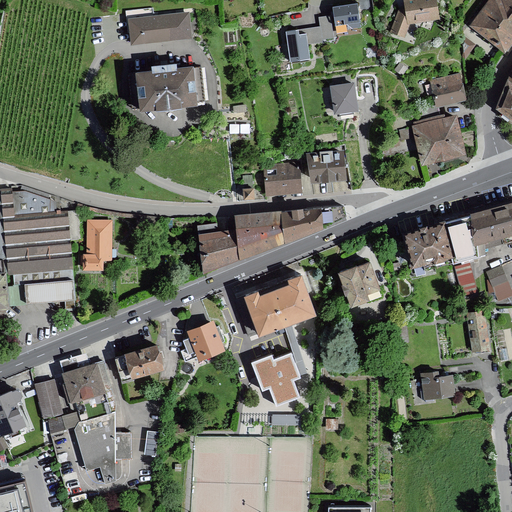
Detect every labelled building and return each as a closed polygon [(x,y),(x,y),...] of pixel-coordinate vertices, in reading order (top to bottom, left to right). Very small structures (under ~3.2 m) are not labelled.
[(409,22),(438,17),(434,0),(405,0),(407,11),(399,13),(392,31),(404,36),(409,22)] [(511,0),(490,0),(472,25),(504,50),(511,39),(511,0)] [(361,27),(357,3),(333,6),(335,25),(346,24),(352,28),(361,27)] [(132,32),(131,32),(133,43),(190,36),(188,14),(133,20),(134,24),(131,25),(132,32)] [(291,61),(310,58),(306,33),(299,34),(298,29),(286,31),(290,61),(281,62),(283,72),(293,70),(291,61)] [(464,37),(461,42),(462,55),(465,57),(474,45),(464,37)] [(196,101),(205,101),(201,67),(193,68),(192,66),(176,68),(175,64),(153,66),(153,70),(137,72),(141,109),(196,103),(196,101)] [(436,104),(465,97),(460,73),(430,81),(436,104)] [(511,117),(511,74),(498,107),(511,117)] [(336,112),(357,109),(353,84),(332,87),(336,112)] [(425,124),(424,120),(414,123),(414,126),(400,129),(402,139),(417,135),(423,162),(463,151),(455,116),(425,124)] [(321,154),(309,155),(313,179),(344,176),(342,152),(332,153),(332,150),(321,151),(321,154)] [(264,168),(266,193),(302,190),(299,164),(264,168)] [(252,175),(243,176),(245,197),(253,197),(252,175)] [(65,309),(75,308),(70,240),(81,239),(78,210),(56,212),(55,202),(25,192),(12,192),(11,188),(0,189),(0,306),(8,306),(7,304),(64,299),(65,309)] [(477,240),(484,238),(502,234),(504,243),(511,240),(511,203),(473,214),(477,240)] [(345,215),(343,206),(281,211),(284,239),(322,225),(322,227),(345,215)] [(241,256),(284,239),(281,211),(235,216),(237,230),(238,230),(241,256)] [(477,240),(473,214),(443,222),(453,262),(485,253),(484,238),(477,240)] [(157,229),(157,217),(137,215),(137,221),(142,222),(141,227),(157,229)] [(111,221),(92,221),(92,230),(93,230),(93,235),(88,235),(88,255),(81,255),(81,263),(84,263),(84,268),(102,268),(102,259),(110,259),(111,221)] [(405,233),(415,272),(453,262),(443,222),(405,233)] [(237,230),(217,232),(216,223),(198,225),(203,270),(241,256),(238,230),(237,230)] [(369,262),(357,266),(356,265),(339,271),(344,283),(343,284),(346,292),(347,292),(352,304),(368,298),(369,300),(382,295),(369,262)] [(470,263),(454,266),(462,296),(478,292),(470,263)] [(488,292),(495,290),(499,300),(511,294),(511,292),(501,266),(487,272),(490,279),(487,280),(488,292)] [(249,335),(259,332),(259,333),(315,312),(300,274),(284,280),(283,276),(261,285),(262,288),(246,295),(246,296),(236,299),(249,335)] [(488,326),(484,327),(482,313),(470,315),(476,353),(488,351),(486,339),(490,339),(488,326)] [(386,346),(392,346),(392,322),(384,323),(383,330),(386,330),(386,346)] [(183,339),(186,348),(181,350),(185,361),(222,347),(220,342),(225,340),(219,325),(214,327),(212,323),(190,332),(192,336),(183,339)] [(406,335),(405,323),(395,324),(396,331),(394,331),(395,334),(396,334),(397,341),(402,341),(401,336),(406,335)] [(151,369),(163,366),(157,345),(115,357),(122,380),(133,377),(133,374),(144,371),(145,374),(152,372),(151,369)] [(131,431),(116,432),(115,402),(103,361),(97,363),(90,364),(86,350),(67,356),(70,370),(64,372),(67,382),(63,383),(71,408),(76,411),(78,410),(81,420),(78,421),(74,428),(86,470),(100,466),(105,483),(116,480),(115,458),(132,458),(131,431)] [(274,358),(272,353),(251,361),(262,389),(269,387),(276,405),(300,396),(294,379),(301,376),(291,351),(274,358)] [(455,394),(452,375),(438,376),(438,371),(422,373),(424,390),(420,390),(421,398),(425,401),(434,400),(433,397),(455,394)] [(36,383),(44,417),(62,413),(54,379),(36,383)] [(20,397),(21,395),(20,391),(17,389),(11,391),(11,390),(0,394),(0,428),(2,432),(3,431),(6,438),(25,430),(22,423),(24,423),(14,399),(20,397)] [(45,419),(46,422),(50,435),(63,432),(62,429),(67,428),(63,415),(45,419)] [(273,415),(273,424),(300,424),(300,415),(273,415)] [(0,511),(32,511),(24,479),(0,485),(0,511)]
